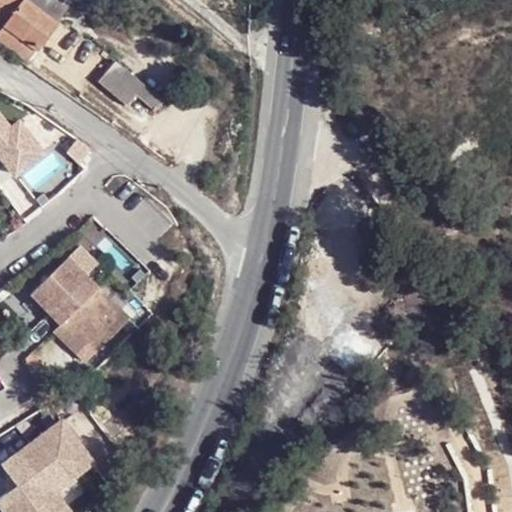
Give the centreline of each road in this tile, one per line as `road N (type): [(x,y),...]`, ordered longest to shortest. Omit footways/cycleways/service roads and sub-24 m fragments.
road 1 (secondary): [(264,248),(218,389),(162,511)]
road 2 (secondary): [(301,0),(264,248)]
road 3 (residential): [(264,248),(116,147)]
road 4 (residential): [(0,257),(65,209),(116,147)]
road 5 (residential): [(116,147),(0,63)]
